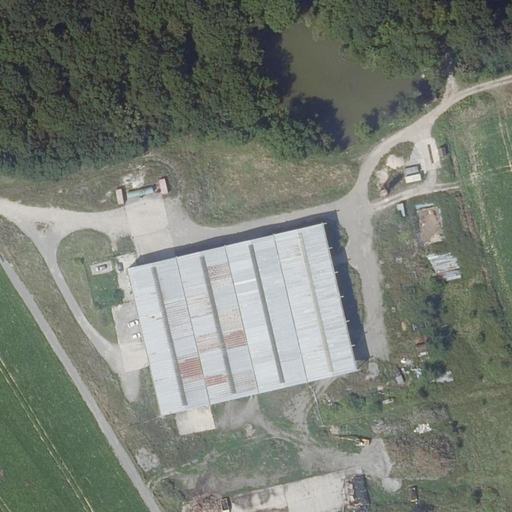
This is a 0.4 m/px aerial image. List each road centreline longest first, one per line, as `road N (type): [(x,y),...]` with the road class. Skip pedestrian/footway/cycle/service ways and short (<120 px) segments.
road 1 (track): [(0,201),(91,167),(165,151),(349,159),(453,100)]
road 2 (track): [(0,252),(153,511)]
